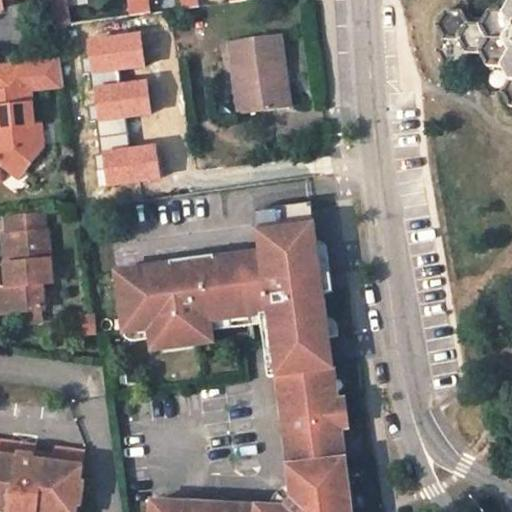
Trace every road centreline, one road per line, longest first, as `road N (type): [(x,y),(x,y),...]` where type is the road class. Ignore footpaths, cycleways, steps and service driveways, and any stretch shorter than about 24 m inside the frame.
road 1 (residential): [(367,0),(397,346),(415,429)]
road 2 (residential): [(109,511),(83,379),(0,366)]
